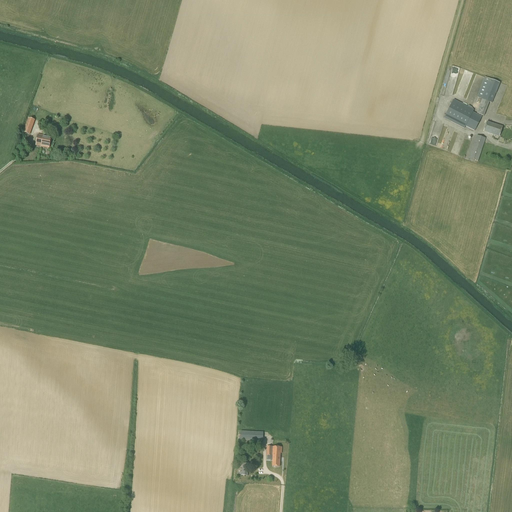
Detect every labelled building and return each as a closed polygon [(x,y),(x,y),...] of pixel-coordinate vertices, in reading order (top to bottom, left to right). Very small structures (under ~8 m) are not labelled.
[(464,97),(473,71),(465,68),(456,94),(464,97)] [(486,90),(490,79),(485,77),(477,97),(482,99),(489,102),(492,103),(496,94),(486,90)] [(474,131),(482,117),(473,112),(474,110),(454,99),(444,118),(464,129),(465,127),(474,131)] [(484,116),(486,109),(479,106),(477,113),(484,116)] [(29,135),(35,120),(28,118),(23,132),(29,135)] [(499,137),(502,127),(487,122),(484,132),(499,137)] [(450,140),(454,128),(448,126),(444,138),(450,140)] [(456,139),(451,151),(456,153),(463,134),(457,132),(455,139),(456,139)] [(436,143),(436,139),(434,139),(434,135),(437,135),(436,133),(432,133),(433,137),(429,137),(429,144),(436,143)] [(49,148),(51,137),(37,134),(35,146),(49,148)] [(478,161),(485,138),(477,135),(469,158),(478,161)] [(440,148),(447,149),(448,141),(441,140),(440,148)] [(262,441),(263,432),(240,431),(240,440),(262,441)] [(281,454),(282,447),(267,447),(267,456),(273,456),(272,467),(279,467),(280,453),(281,454)]
